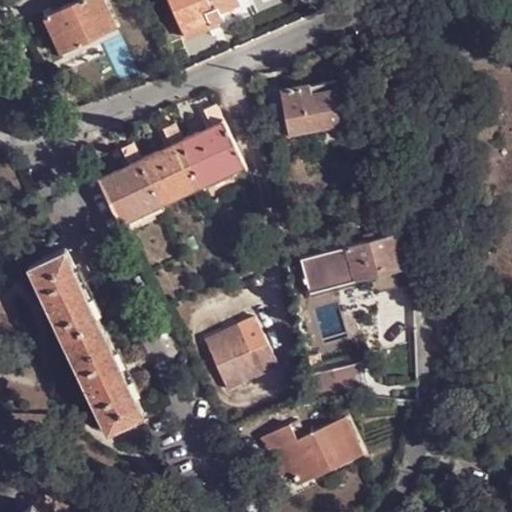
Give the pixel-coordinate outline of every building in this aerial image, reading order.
[(85,41),(119,25),(107,0),(73,0),(46,13),(66,58),(88,48),(85,41)] [(236,0),(171,0),(186,35),(219,21),(218,18),(216,12),(238,3),(236,0)] [(216,12),(218,18),(240,9),(238,3),(216,12)] [(122,32),(119,25),(85,41),(88,48),(122,32)] [(304,92),(313,90),(311,81),(303,83),(304,92)] [(345,121),(338,86),(313,90),(304,92),(303,83),(283,86),(290,127),(308,123),(309,127),(345,121)] [(124,221),(121,215),(159,197),(162,203),(163,206),(167,205),(165,202),(162,196),(201,177),(204,183),(206,186),(208,185),(207,181),(204,176),(242,158),(245,164),(246,166),(248,166),(218,100),(205,106),(213,123),(216,131),(204,137),(200,129),(185,137),(177,121),(165,127),(172,142),(176,150),(162,156),(159,149),(142,157),(135,141),(124,146),(132,162),(135,169),(121,176),(118,169),(100,177),(123,226),(126,225),(124,221)] [(204,137),(216,131),(213,123),(200,129),(204,137)] [(162,156),(176,150),(172,142),(159,149),(162,156)] [(245,164),(242,158),(204,176),(207,181),(245,164)] [(121,176),(135,169),(132,162),(118,169),(121,176)] [(165,202),(204,183),(201,177),(162,196),(165,202)] [(124,221),(162,203),(159,197),(121,215),(124,221)] [(337,284),(358,278),(358,275),(386,267),(388,272),(407,266),(406,261),(396,226),(312,251),(319,278),(335,273),(337,284)] [(72,351),(108,334),(66,246),(30,263),(72,351)] [(256,315),(207,339),(233,389),(281,365),(256,315)] [(111,435),(148,418),(108,334),(72,351),(111,435)] [(362,361),(316,372),(322,399),(368,388),(362,361)] [(346,411),(299,436),(291,422),(264,436),(279,463),(290,458),(294,467),(299,477),(323,465),(325,468),(364,448),(346,411)] [(294,467),(290,458),(279,463),(285,472),(294,467)] [(325,468),(323,465),(299,477),(301,481),(325,468)] [(43,511),(34,501),(21,511),(43,511)]
